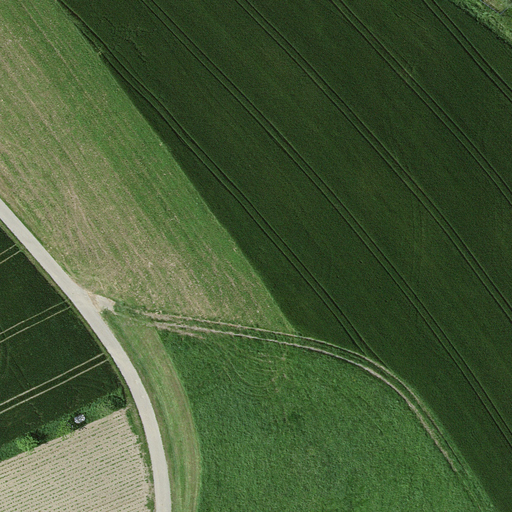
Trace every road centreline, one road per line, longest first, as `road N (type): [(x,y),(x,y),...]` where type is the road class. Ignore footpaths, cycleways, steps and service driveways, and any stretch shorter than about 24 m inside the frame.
road 1 (track): [(80,302),(341,352),(394,381),(447,440)]
road 2 (unclassified): [(162,511),(155,443),(134,382),(80,302),(0,213)]
